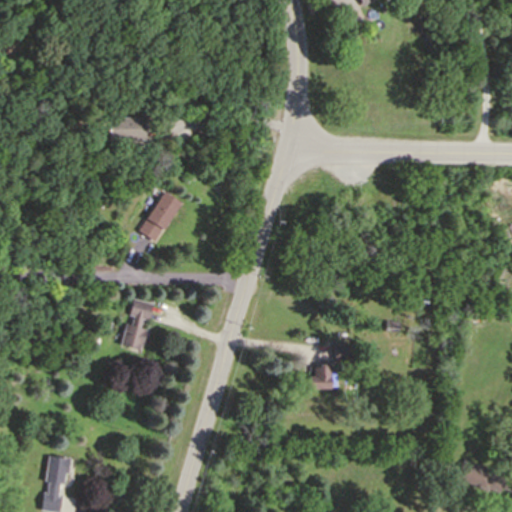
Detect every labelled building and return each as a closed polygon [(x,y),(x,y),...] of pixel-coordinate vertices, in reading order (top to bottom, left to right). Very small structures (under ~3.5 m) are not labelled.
[(105,140),(104,116),(142,116),(142,139),(105,140)] [(179,202),(152,242),(134,230),(161,190),(179,202)] [(66,307),(76,296),(85,304),(76,316),(66,307)] [(117,343),(123,322),(128,324),(131,315),(125,314),(130,296),(150,302),(146,319),(139,317),(137,326),(142,328),(136,349),(117,343)] [(381,328),(382,319),(397,320),(396,330),(381,328)] [(330,359),(330,336),(348,336),(348,359),(330,359)] [(305,388),(306,374),(310,375),(310,365),(327,365),(327,370),(333,370),(333,385),(327,385),(327,388),(305,388)] [(499,426),(511,425),(511,460),(500,460),(499,426)] [(44,454),(67,457),(65,472),(61,471),(60,482),(56,482),(55,493),(58,493),(55,511),(46,511),(37,511),(44,454)] [(451,477),(460,456),(492,469),(490,472),(505,478),(499,492),(485,487),(484,490),(451,477)]
